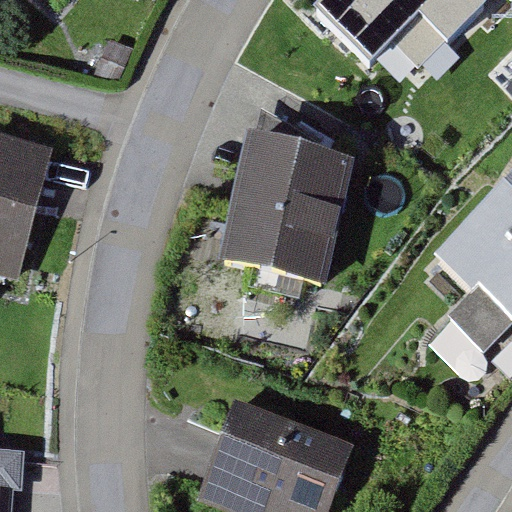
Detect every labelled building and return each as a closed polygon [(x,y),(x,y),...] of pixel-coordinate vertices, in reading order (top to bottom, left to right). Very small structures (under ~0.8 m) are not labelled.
[(30,0),(54,19),(68,0),(30,0)] [(478,21),(453,0),(325,0),(298,31),(383,113),(478,21)] [(0,286),(16,290),(47,157),(0,146),(0,286)] [(355,173),(241,148),(213,282),(235,278),(331,298),(355,173)] [(511,336),(511,191),(430,289),(456,316),(443,328),(482,367),(511,336)] [(331,511),(352,460),(230,412),(194,511),(331,511)] [(0,511),(13,511),(15,450),(0,449),(0,511)]
